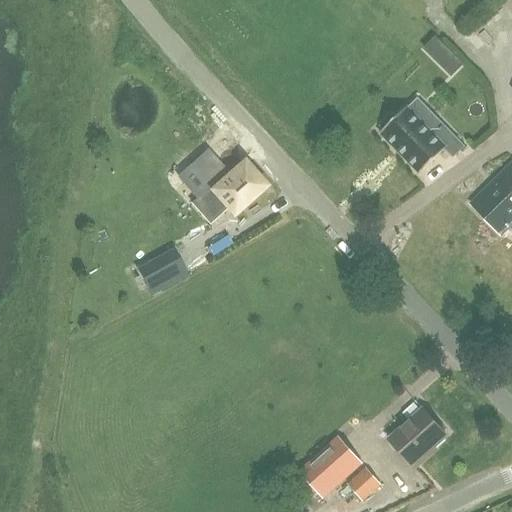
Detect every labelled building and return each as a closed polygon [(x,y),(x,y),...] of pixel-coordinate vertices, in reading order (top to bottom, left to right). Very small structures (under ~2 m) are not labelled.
[(485,27),(497,39),(510,26),(498,14),(485,27)] [(445,70),(451,76),(464,64),(457,57),(445,70)] [(464,146),(443,124),(433,134),(407,107),(394,119),(391,115),(380,126),(383,130),(380,133),(419,174),(445,149),(453,157),(464,146)] [(229,175),(227,172),(191,203),(210,224),(228,208),(233,215),(266,186),(244,162),(229,175)] [(511,165),(472,205),(501,234),(511,223),(511,165)] [(174,251),(137,272),(151,297),(188,276),(174,251)] [(390,440),(414,468),(429,455),(427,452),(446,435),(444,432),(445,428),(440,423),(436,424),(424,410),(390,440)] [(298,471),(323,500),(364,464),(338,436),(298,471)] [(363,502),(382,485),(366,467),(348,484),(363,502)]
